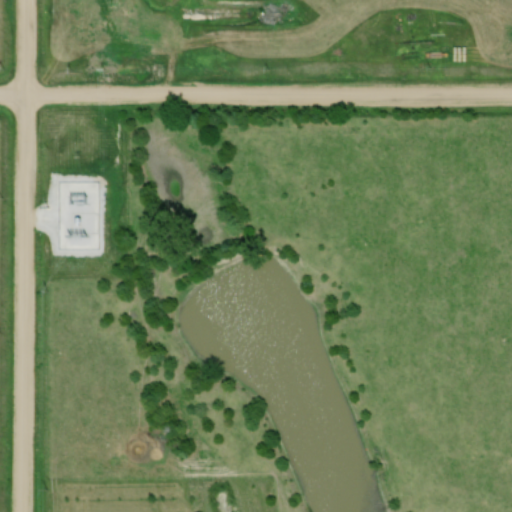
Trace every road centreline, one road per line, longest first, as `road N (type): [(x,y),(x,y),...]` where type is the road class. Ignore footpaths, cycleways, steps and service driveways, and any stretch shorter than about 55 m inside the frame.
road 1 (tertiary): [(28,0),(22,511)]
road 2 (residential): [(511,96),(0,93)]
